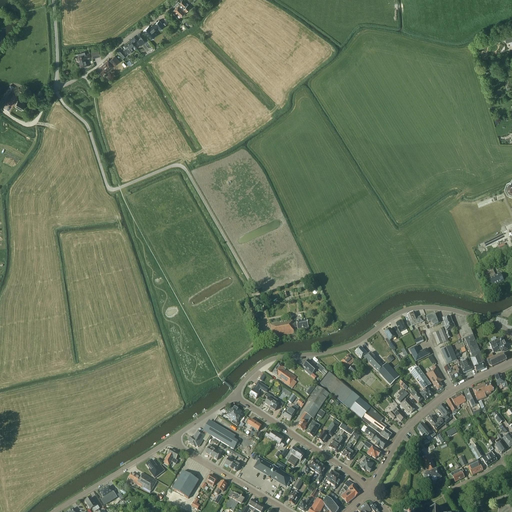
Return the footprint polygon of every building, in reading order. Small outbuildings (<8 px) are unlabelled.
[(184,6),(187,3),(184,0),(181,0),(180,2),(181,3),(179,5),(173,10),(176,13),(177,12),(181,16),(191,6),(189,4),(185,7),(184,6)] [(151,39),(156,34),(154,32),(156,30),(155,30),(159,27),(161,29),(165,26),(159,20),(157,22),(156,21),(152,25),(153,27),(151,28),(149,26),(143,30),(151,39)] [(141,45),(147,40),(144,37),(140,32),(137,34),(140,38),(138,41),(141,45)] [(136,47),(134,45),(133,43),(137,40),(134,36),(130,40),(131,40),(123,46),(125,49),(124,50),(128,54),(136,47)] [(91,57),(90,53),(85,54),(85,52),(78,54),(79,56),(78,56),(80,62),(79,62),(81,67),(89,65),(87,59),(91,57)] [(107,72),(113,66),(119,61),(115,56),(110,60),(111,61),(110,62),(108,60),(98,69),(102,74),(106,70),(107,72)] [(10,84),(1,99),(7,102),(12,92),(16,95),(16,94),(19,90),(14,87),(10,84)] [(14,105),(21,110),(25,104),(18,100),(19,97),(14,94),(9,101),(15,104),(14,105)] [(493,270),(491,267),(484,271),(488,280),(489,280),(493,287),(504,282),(500,274),(495,276),(493,270)] [(412,327),(420,324),(423,322),(423,321),(426,320),(424,316),(417,319),(415,313),(407,316),(410,322),(407,323),(409,327),(412,326),(412,327)] [(439,320),(437,321),(434,315),(426,318),(430,327),(441,323),(439,320)] [(454,324),(453,324),(450,316),(442,319),(443,322),(445,327),(444,327),(446,332),(455,328),(454,324)] [(292,320),(270,324),(271,328),(272,332),(273,338),(290,335),(294,334),(294,333),(293,329),(297,328),(298,330),(309,328),(307,320),(296,322),(296,323),(293,324),(292,320)] [(407,330),(402,321),(396,325),(399,330),(396,332),(399,338),(402,336),(401,333),(407,330)] [(487,368),(469,325),(458,329),(460,334),(459,334),(461,339),(462,339),(462,340),(465,339),(473,358),(471,358),(477,373),(487,368)] [(392,350),(395,348),(390,341),(396,337),(390,329),(384,333),(388,338),(385,340),(392,350)] [(438,346),(443,343),(448,341),(448,339),(445,332),(443,329),(442,330),(439,332),(433,334),(438,346)] [(508,350),(502,338),(489,344),(492,351),(493,351),(494,353),(500,350),(502,353),(508,350)] [(420,353),(416,347),(410,350),(416,362),(430,355),(427,351),(425,350),(420,353)] [(456,358),(455,356),(455,355),(451,347),(441,351),(447,365),(457,361),(456,359),(456,358)] [(371,352),(368,355),(361,348),(355,353),(361,360),(362,360),(364,358),(378,373),(390,386),(400,378),(387,364),(384,367),(371,352)] [(489,366),(492,367),(507,361),(503,354),(489,360),(488,363),(489,366)] [(346,367),(347,368),(354,361),(353,360),(349,355),(341,362),(346,367)] [(469,364),(467,360),(460,363),(462,367),(461,367),(464,374),(472,371),(469,364)] [(319,364),(316,367),(309,361),(304,367),(312,374),(313,374),(317,369),(322,373),(325,369),(319,364)] [(282,381),(293,389),(297,383),(294,381),(296,378),(285,371),(286,369),(279,364),(273,373),(282,380),(282,381)] [(436,369),(434,366),(432,367),(434,370),(432,371),(431,368),(428,370),(429,373),(426,374),(432,384),(433,384),(435,387),(436,387),(438,390),(443,387),(440,382),(444,380),(437,368),(436,369)] [(459,371),(457,367),(453,369),(454,371),(450,373),(450,372),(448,373),(452,381),(462,377),(459,371)] [(411,373),(419,385),(424,391),(420,394),(422,396),(425,401),(433,395),(429,390),(427,388),(431,385),(418,368),(411,373)] [(320,384),(350,410),(359,399),(353,395),(354,393),(330,372),(320,384)] [(504,383),(501,375),(499,375),(498,375),(497,376),(495,377),(497,382),(496,382),(498,387),(501,386),(502,389),(507,387),(506,382),(504,383)] [(399,384),(408,393),(412,390),(403,380),(399,384)] [(260,389),(267,393),(269,389),(265,387),(258,382),(253,390),(250,395),(256,399),(260,394),(258,393),(260,389)] [(476,397),(477,401),(486,397),(485,396),(491,393),(491,392),(494,391),(490,382),(485,385),(484,384),(475,388),(473,389),(476,397)] [(304,422),(308,415),(313,419),(329,394),(317,387),(308,401),(308,402),(311,404),(300,420),(302,421),(298,427),(303,431),(307,424),(304,422)] [(477,401),(476,397),(473,389),(470,391),(470,390),(466,391),(466,392),(464,393),(467,402),(469,401),(472,407),(479,404),(477,401)] [(409,411),(411,413),(415,410),(413,407),(415,406),(407,398),(409,396),(406,392),(397,400),(401,404),(401,405),(408,412),(409,411)] [(419,404),(420,403),(422,400),(417,394),(416,395),(414,392),(410,395),(413,398),(419,404)] [(456,412),(458,411),(460,410),(459,407),(459,405),(466,401),(461,393),(451,399),(446,402),(453,414),(456,412)] [(270,408),(276,399),(267,394),(265,397),(269,399),(265,405),(270,408)] [(296,397),(292,394),(288,401),(291,404),(296,397)] [(276,399),(270,408),(275,411),(279,406),(282,408),(284,404),(276,399)] [(380,435),(388,441),(392,435),(385,430),(387,427),(381,423),(383,420),(371,409),(371,408),(359,399),(350,410),(362,419),(362,420),(381,434),(380,435)] [(440,418),(445,424),(451,420),(448,416),(451,413),(444,405),(438,410),(443,416),(440,418)] [(238,410),(235,407),(233,410),(231,409),(228,413),(226,416),(233,421),(232,423),(237,427),(239,424),(237,423),(242,416),(240,414),(242,412),(238,410)] [(287,412),(284,417),(290,421),(293,416),(296,412),(290,407),(287,412)] [(399,411),(396,408),(392,412),(389,415),(394,420),(396,417),(401,422),(405,417),(399,411)] [(504,421),(499,415),(498,415),(496,412),(492,415),(495,418),(494,418),(500,425),(504,421)] [(435,417),(434,418),(432,416),(431,418),(430,417),(428,419),(427,420),(432,426),(432,427),(436,431),(445,424),(440,418),(438,420),(435,417)] [(253,428),(256,423),(251,419),(247,424),(252,427),(250,430),(252,431),(253,428)] [(236,437),(210,422),(209,421),(203,433),(206,435),(207,434),(210,436),(234,449),(236,446),(238,447),(240,443),(238,442),(234,439),(236,437)] [(340,424),(334,421),(333,423),(332,423),(324,434),(322,432),(319,437),(318,439),(324,443),(329,435),(331,437),(338,427),(340,424)] [(253,428),(257,430),(255,433),(257,434),(262,427),(256,423),(253,428)] [(345,432),(347,427),(346,426),(341,423),(338,428),(345,432)] [(433,438),(436,435),(434,433),(432,434),(423,424),(418,429),(421,433),(420,433),(425,440),(430,435),(433,438)] [(318,430),(314,428),(312,426),(307,433),(313,437),(318,430)] [(372,439),(373,439),(375,436),(376,434),(364,426),(361,431),(372,439)] [(347,427),(345,432),(351,436),(354,432),(347,427)] [(199,446),(199,447),(203,440),(207,442),(210,436),(207,434),(206,435),(203,433),(198,431),(196,434),(193,439),(190,437),(188,442),(190,443),(189,444),(195,447),(196,446),(198,448),(199,446)] [(274,442),(278,436),(273,432),(271,435),(268,432),(266,436),(269,438),(274,442)] [(511,435),(511,437),(508,434),(502,439),(506,443),(505,443),(510,448),(511,445),(511,435)] [(495,446),(501,454),(506,450),(500,442),(502,440),(499,435),(497,437),(499,440),(495,442),(497,445),(495,446)] [(278,436),(274,442),(280,446),(280,445),(283,448),(286,444),(282,442),(284,439),(278,436)] [(339,438),(337,436),(334,441),(334,440),(329,448),(333,450),(341,437),(340,437),(339,438)] [(380,448),(383,449),(387,444),(380,440),(381,439),(375,436),(373,439),(372,439),(372,440),(373,441),(374,440),(377,442),(375,446),(380,449),(380,448)] [(337,453),(342,446),(341,445),(344,440),(341,437),(333,450),(337,453)] [(351,451),(346,458),(350,461),(353,456),(354,457),(358,450),(360,451),(364,445),(361,443),(357,449),(355,448),(352,453),(351,451)] [(346,458),(351,451),(349,450),(352,446),(349,444),(345,451),(342,456),(346,458)] [(477,460),(480,459),(483,456),(477,447),(477,448),(474,444),(471,446),(470,447),(472,450),(477,460)] [(211,457),(215,450),(212,449),(213,447),(210,445),(205,453),(211,457)] [(377,457),(379,457),(381,454),(369,446),(368,448),(370,450),(367,454),(371,457),(371,456),(376,459),(377,457)] [(294,448),(290,454),(292,455),(288,462),(291,464),(292,462),(294,460),(299,452),(294,448)] [(169,466),(172,462),(176,465),(178,461),(176,460),(179,454),(171,449),(168,455),(164,463),(169,466)] [(215,450),(211,457),(217,460),(222,452),(219,450),(217,452),(215,450)] [(299,452),(294,460),(292,462),(291,464),(294,466),(299,460),(301,461),(305,455),(299,452)] [(482,459),(487,467),(497,460),(492,452),(482,459)] [(428,485),(433,483),(437,481),(442,479),(437,469),(437,470),(432,460),(434,458),(432,454),(422,459),(429,474),(424,476),(425,479),(422,480),(424,484),(427,483),(428,485)] [(231,468),(235,462),(231,460),(233,458),(230,456),(225,465),(231,468)] [(374,464),(369,461),(369,460),(366,458),(364,457),(361,461),(363,462),(360,467),(362,468),(361,469),(365,472),(366,470),(370,473),(372,469),(371,469),(374,464)] [(462,468),(466,466),(462,457),(458,459),(462,468)] [(272,479),(286,487),(289,481),(292,483),(294,480),(257,458),(256,461),(258,463),(255,469),(268,477),(267,478),(271,481),(272,479)] [(314,473),(320,464),(314,460),(311,465),(310,464),(308,468),(305,466),(302,471),(304,473),(307,475),(310,470),(311,470),(311,471),(311,472),(312,473),(314,473),(314,472),(314,473)] [(467,465),(472,476),(482,471),(477,460),(467,465)] [(160,465),(158,467),(152,461),(146,465),(150,470),(149,471),(155,479),(165,471),(160,465)] [(235,462),(231,468),(237,472),(242,463),(238,461),(237,463),(235,462)] [(320,464),(314,473),(319,476),(316,481),(319,483),(323,478),(322,477),(324,473),(323,473),(326,468),(320,464)] [(462,473),(460,473),(459,470),(451,474),(455,483),(464,478),(462,473)] [(172,490),(188,499),(199,481),(183,471),(172,490)] [(330,485),(336,475),(332,473),(331,476),(329,474),(325,481),(323,484),(325,486),(327,483),(330,485)] [(142,474),(140,478),(131,474),(129,478),(129,479),(127,482),(132,485),(133,483),(150,493),(157,482),(142,474)] [(211,483),(214,485),(218,479),(211,475),(206,483),(210,486),(211,483)] [(336,475),(330,485),(334,487),(333,489),(335,490),(336,488),(340,482),(339,481),(341,478),(336,475)] [(293,487),(298,491),(303,483),(298,480),(293,487)] [(220,490),(223,492),(227,485),(221,481),(215,493),(218,495),(220,490)] [(353,485),(347,481),(344,486),(345,488),(343,489),(346,493),(341,497),(347,504),(360,493),(353,485)] [(106,504),(108,503),(108,502),(109,501),(108,499),(115,495),(109,487),(100,492),(105,500),(102,501),(103,504),(105,503),(106,504)] [(299,498),(301,495),(295,491),(292,497),(289,502),(291,504),(291,505),(293,506),(294,505),(295,506),(299,498)] [(225,508),(232,511),(233,511),(239,503),(242,505),(245,500),(242,498),(242,497),(241,497),(241,498),(231,492),(228,497),(231,499),(225,508)] [(337,511),(339,511),(338,511),(339,510),(331,500),(319,493),(316,499),(317,500),(309,511),(321,511),(322,510),(323,511),(337,511)] [(214,503),(218,505),(223,497),(219,495),(214,503)] [(85,501),(90,510),(97,506),(91,498),(85,501)] [(298,508),(304,511),(312,500),(309,498),(306,504),(302,501),(298,508)] [(191,507),(197,510),(200,506),(197,504),(199,500),(196,499),(191,507)] [(252,500),(247,508),(253,511),(259,504),(252,500)] [(369,506),(374,511),(378,511),(379,511),(373,504),(371,503),(369,505),(369,506)]
